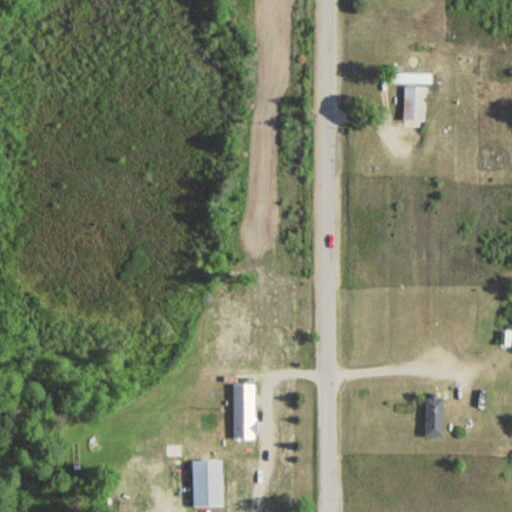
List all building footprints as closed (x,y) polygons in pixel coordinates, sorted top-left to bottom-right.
[(399,66),(386,66),(386,83),(428,83),(428,73),(399,73),(399,66)] [(422,120),(422,87),(400,87),(400,120),(422,120)] [(230,385),(230,433),(251,433),(251,385),(230,385)] [(420,396),(420,437),(441,437),(441,396),(420,396)] [(209,506),(209,461),(189,461),(189,506),(209,506)]
